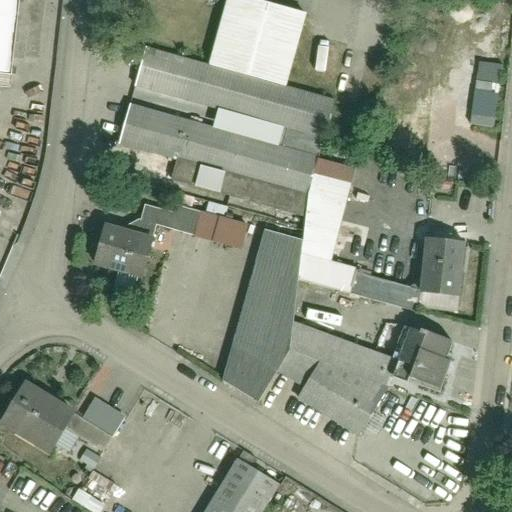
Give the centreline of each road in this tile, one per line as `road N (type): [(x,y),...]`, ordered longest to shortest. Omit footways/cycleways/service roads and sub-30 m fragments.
road 1 (residential): [(400,511),(32,293)]
road 2 (residential): [(511,150),(468,511)]
road 3 (residential): [(32,293),(55,231),(86,0)]
